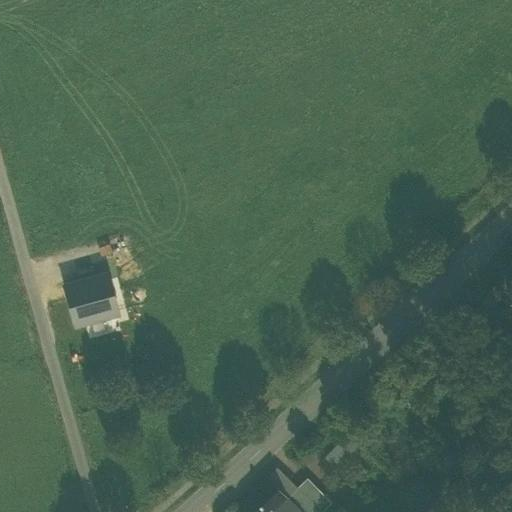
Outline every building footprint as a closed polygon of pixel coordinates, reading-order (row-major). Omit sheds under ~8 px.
[(150,29),(182,19),(177,5),(146,15),(150,29)] [(223,9),(76,56),(83,76),(230,29),(223,9)] [(100,273),(135,263),(127,236),(92,247),(100,273)] [(107,275),(64,287),(74,324),(118,312),(107,275)] [(325,426),(338,442),(350,430),(338,416),(325,426)] [(362,442),(350,430),(338,442),(324,457),(335,469),(362,442)] [(283,500),(285,502),(297,490),(275,467),(263,479),(283,499),(283,500)] [(236,506),(241,511),(319,511),(297,490),(285,502),(283,500),(283,499),(263,479),(236,506)] [(297,490),(319,511),(320,511),(330,503),(307,481),(297,490)]
